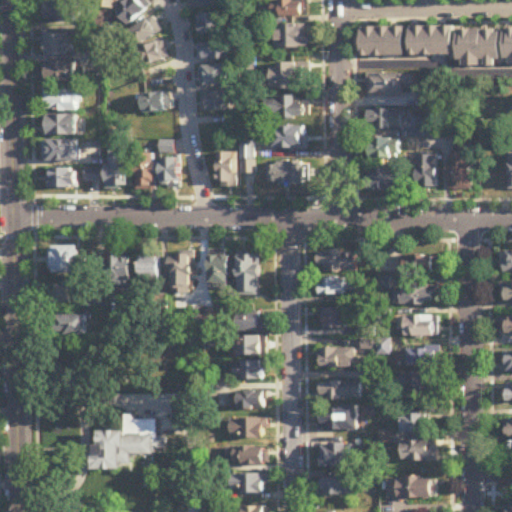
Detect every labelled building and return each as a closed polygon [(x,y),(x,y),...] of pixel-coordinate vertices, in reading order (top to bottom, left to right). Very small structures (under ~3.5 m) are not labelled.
[(119,10),(121,0),(99,0),(98,6),(119,10)] [(153,7),(146,0),(131,0),(117,13),(130,27),(153,7)] [(309,17),(309,0),(280,0),(281,9),(274,9),(274,17),(309,17)] [(43,22),(80,22),(80,3),(43,3),(43,22)] [(226,34),(223,13),(200,17),(203,37),(226,34)] [(163,33),(155,18),(130,32),(139,47),(163,33)] [(259,34),(259,21),(244,21),(244,34),(259,34)] [(276,49),(314,49),(314,25),(276,25),(276,49)] [(362,57),(405,57),(405,27),(362,27),(362,57)] [(454,56),(454,27),(411,27),(411,56),(454,56)] [(459,30),(459,67),(501,67),(501,30),(459,30)] [(46,56),(80,56),(80,33),(46,33),(46,56)] [(202,42),(202,61),(230,61),(230,42),(202,42)] [(138,50),(142,68),(170,62),(166,43),(138,50)] [(46,63),(46,83),(78,83),(78,63),(46,63)] [(273,92),(311,92),(311,65),(273,65),(273,92)] [(203,87),(228,87),(228,67),(203,67),(203,87)] [(368,75),(368,95),(417,95),(417,75),(368,75)] [(79,92),(46,92),(46,112),(79,112),(79,92)] [(232,93),(205,93),(205,114),(232,114),(232,93)] [(144,114),(172,114),(172,95),(144,95),(144,114)] [(268,99),(268,120),(307,120),(307,99),(268,99)] [(367,111),(367,131),(403,131),(403,111),(367,111)] [(78,137),(78,117),(46,116),(46,137),(78,137)] [(273,151),(310,151),(310,129),(273,129),(273,151)] [(401,140),(371,140),(371,160),(401,160),(401,140)] [(79,142),(45,142),(45,163),(79,163),(79,142)] [(257,144),(244,144),(244,174),(257,174),(257,144)] [(220,155),(220,188),(239,188),(239,155),(220,155)] [(471,155),(451,155),(451,190),(471,190),(471,155)] [(138,191),(157,191),(157,156),(138,156),(138,191)] [(419,156),(419,191),(439,191),(439,156),(419,156)] [(107,187),(128,187),(128,159),(107,159),(107,187)] [(182,188),(182,159),(162,159),(162,188),(182,188)] [(270,186),(308,186),(308,164),(270,164),(270,186)] [(78,189),(78,170),(48,170),(48,189),(78,189)] [(369,192),(404,192),(404,171),(369,171),(369,192)] [(83,247),(52,247),(52,274),(83,274),(83,247)] [(511,250),(502,250),(502,273),(511,273),(511,250)] [(357,274),(357,252),(319,252),(319,274),(357,274)] [(194,295),(194,254),(172,254),(172,295),(194,295)] [(239,297),(261,297),(261,255),(239,255),(239,297)] [(132,257),(111,257),(111,281),(132,281),(132,257)] [(230,257),(210,257),(210,289),(230,289),(230,257)] [(141,282),(162,282),(162,258),(141,258),(141,282)] [(405,275),(435,275),(435,258),(405,258),(405,275)] [(319,297),(353,297),(353,280),(319,280),(319,297)] [(511,304),(511,282),(503,283),(503,304),(511,304)] [(87,283),(54,283),(54,305),(87,305),(87,283)] [(438,287),(394,287),(394,306),(438,306),(438,287)] [(322,310),(322,331),(347,331),(347,310),(322,310)] [(266,333),(266,313),(239,313),(239,333),(266,333)] [(56,317),(56,336),(88,336),(88,317),(56,317)] [(441,318),(403,318),(403,338),(441,338),(441,318)] [(240,358),(265,358),(265,337),(240,337),(240,358)] [(356,350),(321,350),(321,370),(356,369),(356,350)] [(409,351),(409,369),(440,369),(440,351),(409,351)] [(236,382),(265,382),(265,364),(236,364),(236,382)] [(437,394),(437,375),(402,375),(402,393),(437,394)] [(361,384),(320,384),(320,402),(361,402),(361,384)] [(265,391),(235,391),(235,411),(265,411),(265,391)] [(320,410),(320,432),(359,432),(359,410),(320,410)] [(424,416),(403,416),(403,434),(424,434),(424,416)] [(96,471),(125,471),(125,466),(135,466),(135,457),(157,457),(157,449),(168,449),(168,438),(158,438),(158,421),(137,421),(137,417),(127,417),(127,433),(96,433),(96,471)] [(268,440),(268,420),(234,420),(233,440),(268,440)] [(382,445),(394,445),(394,432),(382,432),(382,445)] [(438,462),(438,441),(404,441),(404,462),(438,462)] [(355,468),(355,445),(323,445),(323,468),(355,468)] [(229,449),(229,467),(269,467),(269,449),(229,449)] [(268,495),(268,475),(233,475),(233,495),(268,495)] [(389,500),(436,500),(435,479),(389,480),(389,500)] [(322,497),(355,497),(355,485),(322,485),(322,497)]
